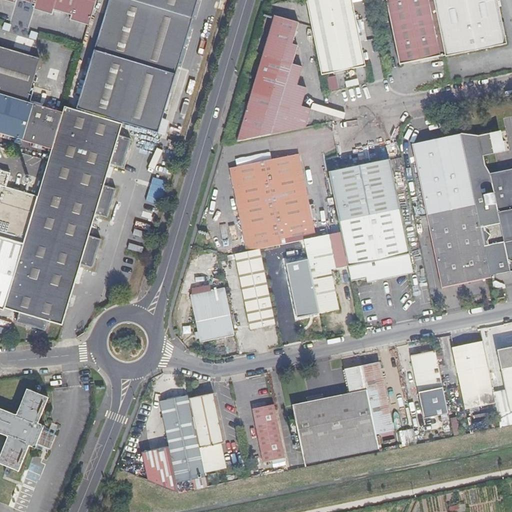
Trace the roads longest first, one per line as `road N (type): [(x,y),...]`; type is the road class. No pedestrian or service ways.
road 1 (secondary): [(246,0),(157,299),(142,320)]
road 2 (track): [(511,473),(329,511)]
road 3 (secondary): [(122,370),(116,418),(78,511)]
road 4 (unknown): [(371,117),(237,155)]
